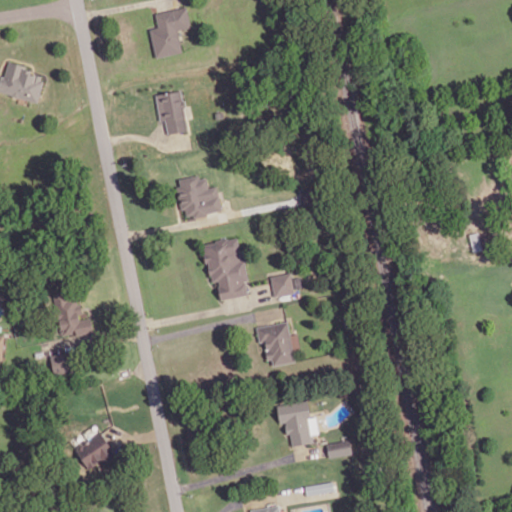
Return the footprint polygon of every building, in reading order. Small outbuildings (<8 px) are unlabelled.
[(156,12),(186,5),(191,25),(177,28),(182,50),(157,55),(151,27),(159,26),(156,12)] [(9,59),(5,74),(1,73),(0,76),(0,88),(13,93),(13,95),(18,96),(20,95),(38,101),(44,79),(41,78),(43,74),(35,72),(34,74),(32,73),(30,73),(32,69),(23,67),(20,76),(19,76),(23,63),(9,59)] [(156,93),(181,89),(183,98),(185,100),(186,105),(184,107),(188,129),(168,133),(165,118),(161,119),(156,93)] [(198,174),(180,178),(181,185),(178,186),(182,207),(186,206),(188,214),(194,212),(195,216),(207,213),(206,210),(221,207),(216,185),(209,186),(207,176),(199,178),(198,174)] [(205,243),(206,252),(204,253),(206,261),(209,260),(211,266),(209,266),(210,273),(212,273),(213,279),(219,278),(221,284),(219,285),(221,297),(248,292),(246,281),(244,281),(244,279),(249,278),(245,259),(240,260),(238,249),(240,249),(238,236),(228,238),(228,237),(216,239),(216,241),(205,243)] [(272,275),(275,294),(294,290),(291,271),(272,275)] [(55,293),(60,336),(94,332),(92,317),(84,318),(82,302),(76,303),(75,291),(55,293)] [(258,326),(287,320),(295,359),(273,364),(272,356),(268,357),(265,345),(267,345),(266,338),(261,339),(258,326)] [(51,354),(55,370),(75,366),(71,349),(51,354)] [(277,403),(308,398),(311,415),(307,415),(311,440),(293,443),(290,428),(288,429),(286,420),(280,421),(277,403)] [(77,448),(91,469),(116,451),(102,431),(77,448)] [(327,442),(330,455),(352,451),(350,438),(327,442)] [(251,511),(251,508),(279,503),(280,511),(251,511)]
